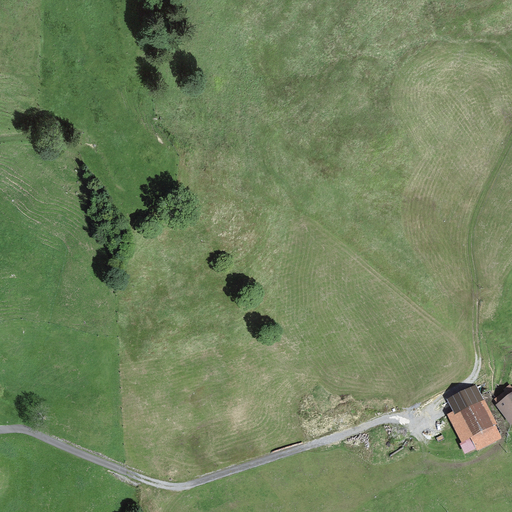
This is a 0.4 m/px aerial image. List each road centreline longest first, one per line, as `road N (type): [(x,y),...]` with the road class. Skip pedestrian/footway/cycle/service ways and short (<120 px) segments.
road 1 (track): [(7,425),(77,445),(155,482),(439,392),(454,376),(469,292),(460,232),(511,112)]
road 2 (track): [(0,215),(56,184),(82,125),(82,99),(0,50)]
